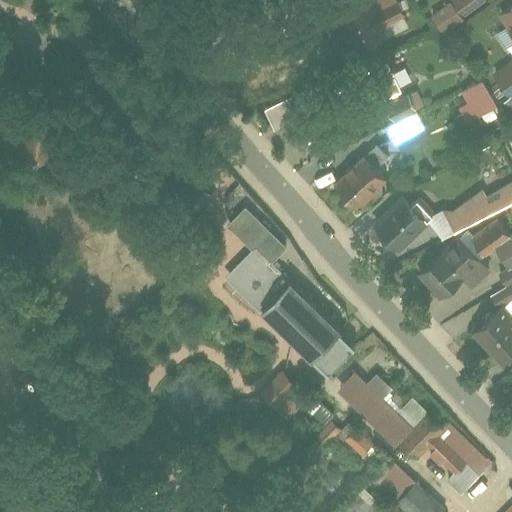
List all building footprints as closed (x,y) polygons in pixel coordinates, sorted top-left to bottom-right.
[(395,0),(372,10),(368,0),(357,0),(336,9),(356,55),(386,43),(380,30),(405,19),(397,0),(395,0)] [(511,1),(498,12),(511,30),(511,1)] [(332,80),(268,107),(283,143),(348,117),(332,80)] [(465,89),(479,114),(484,112),(489,120),(501,113),(482,80),(465,89)] [(369,87),(354,93),(366,123),(381,116),(369,87)] [(64,98),(25,90),(13,154),(52,162),(64,98)] [(420,109),(387,126),(396,144),(429,128),(420,109)] [(392,179),(366,152),(333,181),(359,209),(392,179)] [(177,173),(170,165),(156,179),(163,186),(177,173)] [(213,194),(198,180),(181,199),(196,213),(213,194)] [(442,235),(511,204),(511,180),(488,191),(488,190),(432,214),(442,235)] [(254,249),(227,276),(329,375),(358,346),(272,263),(288,247),(284,243),(290,238),(241,185),(230,197),(227,202),(226,207),(226,211),(227,216),(232,223),(229,226),(254,249)] [(429,222),(406,197),(374,226),(397,251),(429,222)] [(471,234),(483,256),(499,248),(510,267),(511,265),(511,227),(506,215),(471,234)] [(488,266),(459,234),(421,268),(447,297),(466,280),(469,284),(488,266)] [(511,310),(505,304),(475,331),(505,364),(511,357),(511,310)] [(366,380),(356,370),(337,390),(397,448),(401,444),(416,458),(427,447),(455,476),(450,481),(463,494),(494,463),(450,420),(442,428),(415,401),(401,415),(384,398),(393,388),(376,370),(366,380)] [(309,396),(283,371),(261,395),(287,420),(296,410),(309,396)] [(374,445),(348,424),(343,431),(336,425),(323,442),(332,450),(339,442),(362,461),(374,445)] [(253,474),(211,443),(190,471),(232,502),(253,474)] [(129,449),(110,461),(122,480),(129,490),(148,478),(129,449)] [(446,511),(447,511),(396,463),(375,485),(403,511),(446,511)] [(389,511),(365,488),(341,511),(389,511)] [(61,492),(50,496),(54,508),(66,503),(61,492)]
